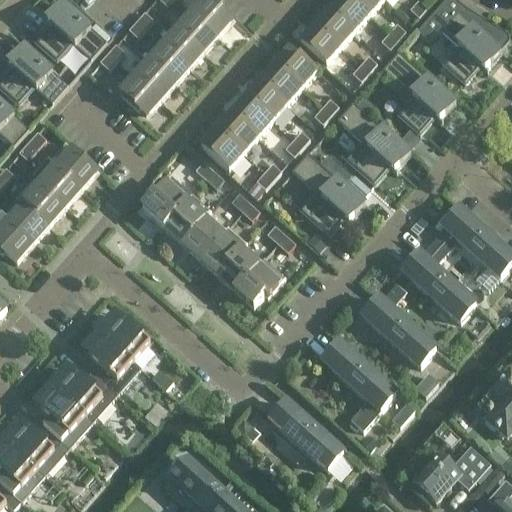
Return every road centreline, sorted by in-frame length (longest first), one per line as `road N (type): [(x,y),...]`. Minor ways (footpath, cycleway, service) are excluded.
road 1 (residential): [(511,97),(238,394),(82,251)]
road 2 (residential): [(82,251),(303,0)]
road 3 (residential): [(0,351),(82,251)]
